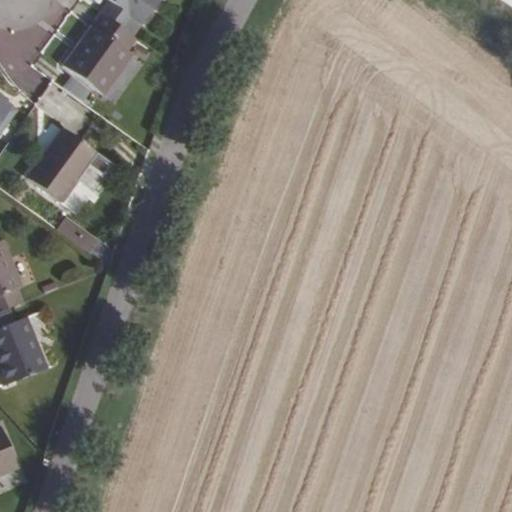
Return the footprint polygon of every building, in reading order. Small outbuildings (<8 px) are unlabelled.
[(105,0),(107,1),(99,13),(123,30),(133,37),(141,26),(159,0),(105,0)] [(123,30),(99,13),(61,67),(102,96),(131,55),(125,50),(135,39),(133,37),(123,30)] [(0,123),(11,109),(0,100),(0,123)] [(11,109),(0,123),(0,135),(16,113),(11,109)] [(117,169),(61,129),(25,179),(60,204),(76,181),(97,196),(117,169)] [(63,218),(57,231),(86,245),(93,232),(63,218)] [(0,241),(0,311),(8,308),(19,304),(13,290),(20,287),(0,241)] [(0,311),(0,382),(2,387),(44,370),(24,319),(13,323),(8,308),(0,311)] [(0,428),(0,476),(17,469),(0,428)]
